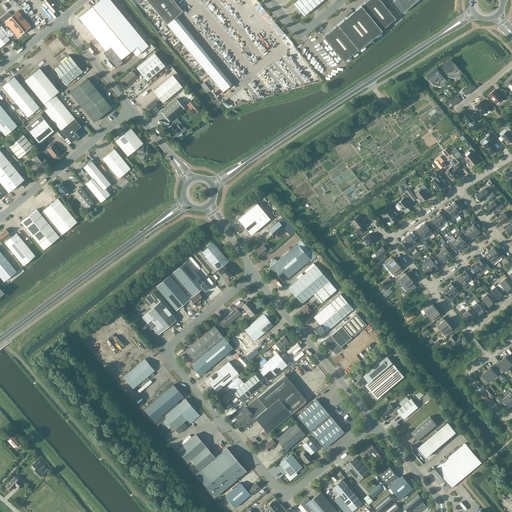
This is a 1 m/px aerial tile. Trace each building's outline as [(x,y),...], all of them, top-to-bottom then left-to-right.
[(110,0),(99,0),(79,17),(106,51),(103,53),(106,56),(116,67),(121,63),(122,62),(120,59),(132,50),(137,55),(148,45),(144,40),(110,0)] [(146,0),(223,92),(232,84),(176,17),(183,11),(173,0),(146,0)] [(302,17),(322,0),(296,0),(293,3),(300,12),(299,13),(302,17)] [(395,19),(379,0),(367,0),(361,6),(351,13),(351,12),(345,17),(346,17),(337,25),(323,37),(343,62),(358,50),(381,31),(395,19)] [(403,12),(408,7),(402,0),(393,0),(403,12)] [(5,15),(0,18),(3,23),(5,22),(18,37),(31,26),(18,11),(12,16),(8,12),(5,15)] [(0,47),(10,40),(0,28),(0,47)] [(485,46),(480,50),(487,59),(492,55),(485,46)] [(480,50),(475,54),(482,63),(487,59),(480,50)] [(466,52),(461,56),(469,65),(474,61),(466,52)] [(165,66),(157,56),(154,53),(136,68),(139,71),(147,80),(165,66)] [(67,84),(82,71),(70,56),(54,69),(67,84)] [(461,56),(456,61),(464,70),(469,65),(461,56)] [(460,75),(461,75),(460,74),(462,72),(460,69),(459,69),(451,60),(442,67),(444,70),(443,70),(446,74),(447,74),(447,75),(448,76),(449,76),(450,77),(451,77),(453,77),(454,77),(455,77),(456,77),(457,77),(458,76),(459,76),(460,76),(460,75)] [(25,80),(48,108),(45,110),(71,143),(79,137),(74,131),(81,126),(55,95),(58,92),(39,68),(25,80)] [(132,71),(123,78),(128,84),(137,77),(135,74),(138,72),(134,68),(131,70),(132,71)] [(445,84),(446,84),(445,82),(447,81),(445,78),(444,78),(442,75),(439,72),(436,69),(427,76),(429,78),(428,79),(431,83),(432,83),(433,84),(434,85),(435,85),(436,86),(437,86),(438,86),(439,86),(440,86),(441,86),(442,86),(443,85),(445,84)] [(511,83),(511,84),(511,74),(503,82),(507,87),(511,83)] [(163,103),(182,87),(172,75),(153,91),(158,97),(160,100),(163,103)] [(6,91),(18,81),(14,76),(2,86),(6,91)] [(110,108),(90,84),(86,79),(71,92),(95,121),(110,108)] [(11,96),(22,87),(18,81),(6,91),(11,96)] [(470,84),(462,90),(466,95),(474,89),(470,84)] [(15,101),(27,92),(22,87),(11,96),(15,101)] [(494,90),(489,94),(492,97),(491,98),(491,99),(492,101),(493,101),(494,100),(496,103),(502,98),(504,100),(507,97),(501,89),(496,93),(494,90)] [(19,106),(31,97),(27,92),(15,101),(19,106)] [(23,112),(35,102),(31,97),(19,106),(23,112)] [(157,103),(160,100),(158,97),(147,106),(151,112),(159,106),(157,103)] [(455,97),(449,101),(453,106),(459,102),(455,97)] [(193,99),(187,104),(195,114),(201,109),(193,99)] [(184,108),(176,100),(161,112),(169,121),(184,108)] [(482,100),(476,105),(483,114),(489,109),(491,111),(494,109),(490,104),(487,106),(482,100)] [(35,102),(23,112),(28,117),(39,107),(35,102)] [(468,112),(462,116),(468,123),(471,127),(475,124),(473,122),(478,118),(473,113),(470,115),(468,112)] [(12,120),(8,114),(0,120),(0,128),(1,130),(12,120)] [(54,130),(44,119),(40,114),(26,127),(24,125),(21,127),(24,131),(27,129),(29,131),(39,143),(54,130)] [(181,133),(186,129),(177,118),(172,122),(173,123),(168,128),(170,130),(167,132),(171,137),(179,130),(181,133)] [(482,119),(479,122),(484,128),(487,125),(482,119)] [(12,120),(1,130),(5,135),(17,126),(12,120)] [(501,136),(498,138),(501,142),(504,139),(508,144),(511,140),(511,137),(510,135),(511,133),(511,130),(508,126),(505,129),(507,131),(501,136)] [(131,128),(115,141),(128,156),(143,143),(131,128)] [(33,146),(23,134),(9,146),(19,158),(33,146)] [(488,142),(484,146),(487,149),(492,154),(493,153),(494,153),(496,151),(498,149),(492,143),(496,141),(490,135),(485,139),(488,142)] [(41,142),(37,146),(45,154),(48,151),(46,149),(47,149),(41,142)] [(47,149),(46,149),(48,151),(54,158),(60,153),(53,144),(47,149)] [(143,145),(138,150),(140,153),(138,154),(143,160),(149,156),(154,153),(150,148),(149,149),(148,148),(147,147),(146,148),(143,145)] [(130,169),(114,149),(103,159),(114,173),(113,173),(118,180),(123,176),(122,175),(130,169)] [(0,150),(0,181),(9,192),(24,179),(0,150)] [(37,162),(35,164),(40,169),(48,163),(43,157),(39,153),(34,158),(37,162)] [(467,160),(471,166),(478,161),(471,153),(465,158),(463,155),(459,158),(463,163),(467,160)] [(110,195),(105,188),(110,184),(91,161),(83,167),(92,178),(85,184),(101,202),(110,195)] [(457,172),(461,169),(457,164),(452,168),(451,168),(446,172),(452,181),(458,176),(456,173),(457,172)] [(434,179),(431,182),(438,191),(444,186),(440,181),(443,178),(437,171),(437,172),(434,171),(432,173),(432,176),(434,179)] [(62,195),(69,190),(62,182),(56,187),(62,195)] [(419,186),(413,190),(416,194),(422,202),(428,197),(425,193),(428,190),(423,184),(420,187),(419,186)] [(80,187),(73,193),(85,209),(93,203),(80,187)] [(409,188),(406,191),(413,201),(417,198),(409,188)] [(495,195),(491,190),(488,192),(485,188),(476,196),(478,197),(477,198),(477,199),(478,201),(479,201),(480,200),(481,202),(488,196),(490,199),(495,195)] [(408,203),(411,201),(405,193),(402,195),(404,198),(397,204),(402,211),(405,209),(408,212),(413,208),(408,203)] [(41,214),(59,236),(76,222),(58,199),(43,211),(44,212),(41,214)] [(504,206),(501,204),(498,206),(494,201),(486,208),(491,213),(496,208),(498,211),(504,206)] [(460,208),(455,202),(451,205),(457,213),(461,210),(464,213),(467,211),(462,206),(460,208)] [(244,227),(264,211),(257,203),(238,220),(244,227)] [(388,225),(391,223),(391,224),(395,221),(395,222),(397,220),(398,219),(394,215),(391,212),(394,210),(394,209),(390,205),(386,209),(388,211),(384,215),(389,221),(386,223),(388,225)] [(459,215),(457,213),(451,205),(447,209),(452,215),(450,217),(454,222),(456,220),(455,219),(459,216),(459,215)] [(21,222),(33,237),(43,249),(59,236),(41,214),(37,209),(21,222)] [(264,211),(244,227),(251,235),(270,219),(264,211)] [(440,212),(436,216),(442,224),(444,226),(448,223),(449,224),(451,222),(452,222),(447,217),(445,219),(440,213),(440,212)] [(511,220),(511,216),(510,214),(508,217),(504,213),(496,219),(501,225),(507,220),(509,223),(511,220)] [(436,216),(431,220),(432,220),(437,226),(435,228),(439,233),(441,231),(440,230),(445,226),(444,226),(442,224),(436,216)] [(477,224),(473,219),(471,216),(468,218),(473,224),(470,228),(476,235),(480,232),(480,231),(475,226),(477,224)] [(361,219),(359,217),(358,217),(352,222),(356,226),(355,226),(358,229),(356,230),(359,234),(365,230),(361,225),(363,224),(360,220),(361,219)] [(274,236),(284,228),(278,221),(268,229),(274,236)] [(425,223),(421,227),(427,235),(429,237),(433,234),(434,235),(437,233),(432,228),(430,230),(425,224),(425,223)] [(421,227),(416,230),(417,231),(422,236),(420,238),(424,243),(426,241),(425,240),(429,237),(427,235),(421,227)] [(476,235),(470,228),(466,231),(463,228),(460,230),(464,235),(467,233),(472,239),(476,235)] [(0,236),(4,241),(11,235),(6,229),(0,233),(0,236)] [(466,244),(466,243),(461,238),(463,236),(459,231),(457,233),(459,236),(456,240),(462,247),(466,244)] [(35,256),(16,233),(4,242),(24,265),(35,256)] [(377,240),(373,235),(371,236),(369,234),(363,239),(369,247),(377,240)] [(415,240),(410,234),(406,237),(414,248),(418,244),(419,245),(421,243),(417,238),(415,240)] [(410,251),(414,248),(406,237),(401,241),(407,247),(404,249),(409,254),(411,252),(410,251)] [(207,247),(201,252),(217,271),(225,264),(228,261),(218,249),(216,247),(215,246),(212,243),(211,244),(206,238),(202,242),(207,247)] [(275,258),(269,262),(271,265),(270,266),(274,273),(275,272),(283,282),(310,259),(308,256),(311,253),(313,251),(303,239),(301,241),(297,244),(277,261),(275,258)] [(462,247),(456,240),(452,243),(449,239),(446,242),(450,246),(453,245),(458,251),(462,247)] [(268,250),(271,247),(267,243),(264,245),(263,245),(256,251),(260,257),(268,250)] [(452,256),(452,255),(447,249),(449,248),(445,243),(443,245),(443,246),(439,249),(442,251),(448,259),(452,256)] [(383,256),(387,252),(382,246),(375,253),(378,257),(374,260),(378,265),(385,259),(383,256)] [(494,248),(493,247),(489,251),(498,261),(502,258),(503,259),(505,257),(501,252),(499,254),(494,248)] [(16,271),(6,259),(0,251),(0,276),(4,282),(16,271)] [(448,259),(442,251),(438,255),(435,251),(432,253),(436,258),(439,256),(444,263),(448,259)] [(498,261),(489,251),(485,254),(485,255),(490,260),(488,262),(492,267),(495,265),(494,264),(498,261)] [(438,267),(433,261),(435,259),(431,254),(428,257),(429,257),(425,261),(434,271),(438,267)] [(397,263),(395,261),(391,257),(384,263),(389,270),(397,263)] [(477,259),(475,261),(476,262),(475,263),(477,265),(480,269),(481,270),(484,273),(488,270),(489,271),(491,268),(487,263),(485,265),(479,259),(478,260),(477,259)] [(170,275),(156,287),(176,310),(189,299),(190,297),(192,296),(192,297),(197,292),(202,288),(205,292),(209,288),(186,261),(172,273),(173,273),(171,274),(170,275)] [(430,275),(434,271),(425,261),(421,264),(421,263),(418,265),(422,270),(425,268),(430,275)] [(399,266),(397,263),(389,270),(395,276),(402,270),(399,266)] [(480,276),(484,273),(475,263),(471,266),(471,267),(476,272),(474,274),(478,279),(481,277),(480,276)] [(225,264),(217,271),(221,275),(224,272),(228,278),(231,275),(231,276),(234,273),(227,265),(226,266),(225,264)] [(336,290),(328,280),(315,265),(288,288),(301,303),(313,294),(321,303),(336,290)] [(296,273),(298,275),(305,269),(303,267),(296,273)] [(470,285),(474,282),(477,280),(473,275),(470,277),(465,271),(461,275),(470,285)] [(404,272),(396,278),(402,284),(410,278),(408,275),(407,276),(404,272)] [(466,288),(470,285),(461,275),(457,278),(457,279),(462,284),(460,286),(464,291),(467,289),(466,288)] [(389,277),(383,282),(385,286),(392,280),(389,277)] [(507,291),(509,289),(509,288),(511,285),(511,283),(507,277),(500,283),(507,291)] [(410,278),(402,284),(405,289),(407,291),(415,285),(411,281),(412,280),(410,278)] [(456,289),(452,283),(451,283),(447,286),(456,297),(460,293),(460,294),(463,292),(459,287),(456,289)] [(500,296),(504,292),(498,285),(491,291),(498,299),(500,296)] [(452,300),(456,297),(447,286),(443,290),(448,296),(446,298),(450,303),(452,301),(453,301),(452,300)] [(143,300),(151,309),(166,328),(175,320),(152,292),(143,300)] [(190,300),(188,301),(194,307),(195,306),(203,299),(198,293),(197,292),(192,297),(192,296),(190,297),(189,299),(190,299),(190,300)] [(488,306),(491,304),(491,303),(495,300),(488,293),(482,298),(488,306)] [(326,331),(352,309),(340,294),(313,317),(321,326),(326,331)] [(475,300),(477,303),(473,306),(479,314),(482,312),(481,311),(485,308),(477,298),(475,300)] [(258,312),(254,308),(248,301),(244,304),(242,302),(235,307),(239,312),(243,308),(247,313),(244,315),(248,319),(258,312)] [(306,304),(298,311),(304,318),(312,311),(312,310),(317,306),(313,301),(308,305),(306,304)] [(436,309),(434,307),(430,303),(423,309),(426,313),(424,315),(424,316),(426,318),(428,316),(436,309)] [(235,307),(218,321),(220,324),(218,326),(222,330),(241,314),(239,312),(235,307)] [(470,322),(473,320),(472,319),(476,316),(470,308),(463,314),(461,311),(459,313),(463,318),(465,316),(470,322)] [(157,335),(166,328),(151,309),(142,317),(157,335)] [(438,312),(436,309),(428,316),(434,322),(441,316),(438,312)] [(356,313),(341,326),(351,337),(366,325),(356,313)] [(407,318),(407,319),(409,322),(412,320),(414,318),(416,316),(413,313),(407,318)] [(268,317),(267,319),(263,314),(244,330),(254,341),(273,326),(269,321),(270,320),(268,317)] [(449,324),(446,321),(446,322),(442,318),(435,324),(441,330),(449,324)] [(450,327),(451,326),(449,324),(441,330),(446,337),(453,331),(450,327)] [(232,349),(223,337),(224,337),(214,326),(184,351),(194,362),(191,365),(200,376),(206,371),(232,349)] [(320,336),(326,331),(321,326),(315,331),(320,336)] [(341,326),(324,341),(335,354),(340,350),(338,348),(351,337),(341,326)] [(454,335),(454,334),(449,338),(451,341),(451,342),(455,347),(463,341),(458,335),(457,337),(455,337),(454,335)] [(279,355),(283,352),(281,350),(290,342),(284,336),(275,344),(272,347),(274,349),(277,353),(279,355)] [(296,350),(288,357),(292,360),(299,354),(296,350)] [(254,351),(245,358),(247,360),(256,353),(254,351)] [(287,365),(279,355),(277,353),(258,369),(268,381),(287,365)] [(501,360),(508,368),(511,364),(511,359),(508,355),(504,359),(504,358),(501,360)] [(372,379),(393,362),(387,356),(367,373),(372,379)] [(110,373),(117,365),(110,359),(107,362),(108,363),(109,362),(110,362),(105,368),(110,373)] [(132,389),(154,371),(144,360),(123,378),(132,389)] [(501,374),(508,368),(501,360),(499,362),(499,363),(495,366),(501,374)] [(238,373),(228,362),(209,378),(211,381),(209,383),(216,391),(219,390),(231,379),(233,381),(238,377),(240,375),(238,373)] [(404,376),(398,369),(393,362),(372,379),(365,385),(377,399),(404,376)] [(287,370),(296,381),(298,379),(297,377),(300,375),(292,366),(289,368),(287,370)] [(499,378),(501,376),(493,366),(489,370),(489,369),(486,371),(493,379),(497,376),(499,378)] [(486,385),(493,379),(486,371),(484,373),(484,374),(480,377),(486,385)] [(242,402),(263,384),(255,374),(244,383),(234,392),(236,394),(242,402)] [(267,433),(279,423),(306,400),(284,374),(245,408),(255,419),(264,429),(260,432),(264,436),(267,433)] [(228,388),(220,395),(223,399),(222,399),(221,402),(223,403),(225,404),(236,394),(234,392),(244,383),(238,377),(233,381),(227,386),(228,388)] [(144,409),(157,425),(165,418),(174,430),(175,430),(179,433),(187,426),(183,422),(186,419),(190,423),(200,416),(185,398),(179,403),(177,401),(183,396),(173,384),(154,401),(148,406),(144,409)] [(485,390),(489,396),(494,392),(490,386),(485,390)] [(511,404),(511,401),(507,396),(503,399),(500,396),(498,398),(496,400),(498,402),(500,400),(502,403),(504,401),(509,407),(511,404)] [(397,411),(404,419),(418,407),(411,399),(409,400),(405,403),(400,408),(397,411)] [(316,400),(297,416),(316,438),(317,440),(324,448),(344,432),(316,400)] [(400,408),(398,406),(394,409),(390,404),(383,410),(387,415),(393,410),(395,412),(397,411),(400,408)] [(245,429),(255,419),(245,408),(235,417),(245,429)] [(417,441),(437,424),(430,417),(411,433),(417,441)] [(425,457),(425,456),(455,430),(448,422),(418,448),(418,447),(417,448),(425,457)] [(286,451),(305,435),(295,423),(276,440),(274,441),(272,439),(264,445),(269,451),(279,443),(286,451)] [(192,461),(208,448),(196,434),(177,450),(187,462),(190,459),(192,461)] [(6,439),(14,448),(19,443),(11,435),(6,439)] [(316,449),(308,439),(306,437),(300,443),(307,451),(305,452),(307,454),(309,453),(310,455),(316,449)] [(442,451),(453,444),(450,440),(444,444),(445,445),(441,448),(442,451)] [(451,488),(481,462),(465,443),(435,468),(434,467),(451,488)] [(379,459),(384,454),(376,445),(374,447),(371,445),(362,452),(367,457),(373,452),(379,459)] [(200,479),(231,453),(227,447),(215,457),(208,448),(192,461),(200,470),(196,473),(200,479)] [(307,454),(305,452),(300,456),(306,464),(311,459),(307,454)] [(215,497),(246,471),(231,453),(200,479),(215,497)] [(290,477),(301,467),(291,455),(279,465),(290,477)] [(263,464),(265,466),(272,459),(270,457),(263,464)] [(358,483),(370,473),(357,457),(345,467),(358,483)] [(33,464),(30,466),(32,469),(33,468),(39,475),(38,476),(40,478),(49,470),(39,458),(39,459),(33,464)] [(387,484),(397,476),(389,467),(379,475),(387,484)] [(19,489),(23,484),(14,476),(6,485),(11,490),(15,485),(19,489)] [(399,478),(397,476),(387,484),(389,486),(394,483),(399,478)] [(402,476),(399,478),(394,483),(389,486),(401,500),(413,489),(402,476)] [(343,511),(351,511),(363,503),(343,480),(333,488),(341,496),(334,502),(343,511)] [(235,508),(250,495),(245,489),(240,483),(225,496),(235,508)] [(247,487),(245,489),(250,495),(251,496),(260,488),(256,483),(248,489),(247,487)] [(383,489),(379,484),(370,492),(374,496),(383,489)] [(337,511),(320,492),(310,501),(308,498),(301,504),(307,511),(310,511),(312,511),(337,511)] [(388,495),(380,503),(387,511),(400,511),(405,508),(408,511),(410,511),(413,510),(414,511),(420,511),(426,507),(422,502),(424,501),(417,493),(403,506),(400,508),(388,495)] [(278,511),(280,511),(272,502),(266,507),(268,509),(265,511),(278,511)] [(239,511),(246,507),(243,503),(231,511),(239,511)] [(387,511),(380,503),(374,507),(377,511),(387,511)]
